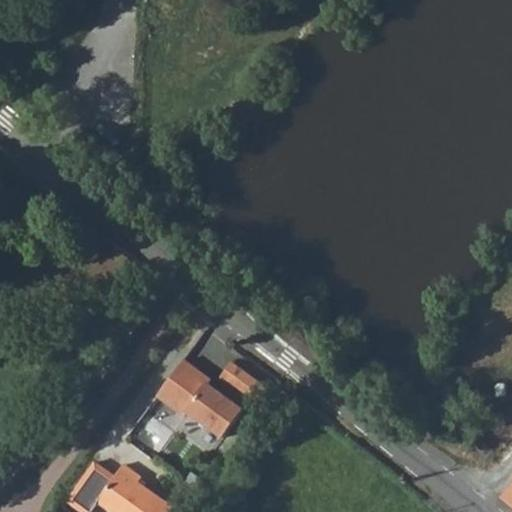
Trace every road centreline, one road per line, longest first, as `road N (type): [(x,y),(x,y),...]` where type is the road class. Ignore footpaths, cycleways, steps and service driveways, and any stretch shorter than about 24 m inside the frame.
road 1 (residential): [(471,511),(0,129)]
road 2 (track): [(39,162),(84,111),(135,0)]
